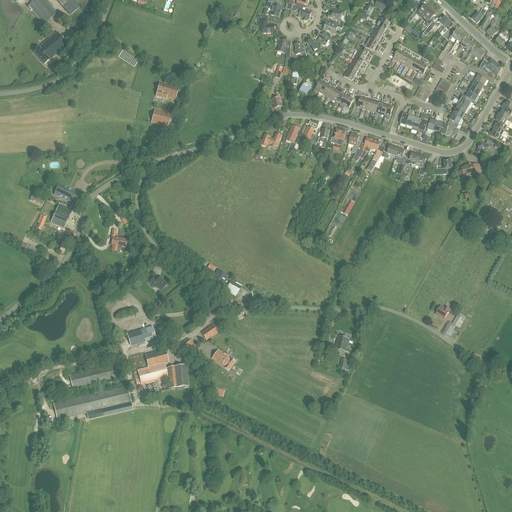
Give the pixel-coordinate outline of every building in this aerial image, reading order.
[(45,24),(57,14),(45,0),(35,0),(29,5),(45,24)] [(79,8),(72,0),(57,0),(70,15),(79,8)] [(268,0),(267,3),(273,5),(270,15),(278,18),(282,7),(276,5),(277,1),(274,0),(268,0)] [(416,1),(412,6),(417,10),(421,5),(416,1)] [(387,4),(381,2),(380,4),(377,2),(375,7),(385,11),(387,4)] [(303,7),(296,5),(293,4),(291,11),(294,12),(297,10),(300,11),(299,14),(302,15),(301,18),(303,18),(303,19),(303,20),(303,21),(304,21),(304,22),(305,22),(306,22),(307,22),(307,21),(308,21),(308,20),(309,20),(311,13),(307,12),(308,9),(303,7)] [(419,18),(421,20),(422,19),(430,10),(425,5),(423,7),(421,5),(417,10),(415,12),(410,18),(412,20),(417,14),(419,11),(422,14),(420,16),(419,18)] [(477,24),(480,21),(483,17),(487,11),(483,9),(480,14),(477,12),(471,19),(477,24)] [(339,22),(341,23),(342,15),(345,15),(345,11),(332,10),(332,14),(328,13),(328,18),(332,19),(334,20),(337,20),(339,22)] [(424,26),(427,29),(429,27),(429,26),(434,21),(432,20),(434,19),(433,18),(435,15),(430,10),(422,19),(425,23),(423,25),(424,26)] [(485,31),(487,28),(490,21),(488,20),(490,14),(488,13),(480,27),(485,31)] [(83,14),(75,29),(86,35),(94,20),(83,14)] [(440,25),(442,27),(448,20),(444,16),(440,20),(438,22),(435,26),(437,28),(440,25)] [(379,22),(387,27),(389,22),(381,18),(379,22)] [(444,34),(450,28),(453,25),(448,20),(442,27),(445,29),(442,32),(444,34)] [(267,21),(261,21),(260,21),(261,31),(263,30),(263,34),(274,33),(274,26),(267,26),(267,21)] [(343,27),(340,25),(330,22),(329,25),(325,24),(323,30),(330,32),(331,33),(332,33),(332,35),(334,34),(335,35),(338,28),(342,29),(343,27)] [(379,22),(376,26),(385,31),(387,27),(379,22)] [(376,26),(374,30),(382,35),(385,31),(376,26)] [(429,27),(427,29),(423,34),(426,37),(428,35),(433,29),(432,29),(429,26),(429,27)] [(492,38),(496,35),(499,30),(498,29),(499,29),(497,27),(494,31),(492,28),(490,30),(487,33),(492,38)] [(372,35),(380,39),(382,35),(374,30),(372,35)] [(456,31),(453,35),(452,37),(457,41),(461,34),(458,32),(456,31)] [(57,32),(33,52),(44,65),(67,45),(57,32)] [(340,46),(337,44),(324,33),(322,36),(319,34),(317,37),(319,39),(321,42),(320,43),(322,46),(322,45),(325,47),(329,42),(333,45),(332,47),(334,48),(336,46),(337,47),(337,46),(339,47),(340,46)] [(462,44),(465,40),(465,39),(467,37),(463,35),(461,34),(457,41),(462,44)] [(501,34),(499,37),(498,37),(499,38),(496,41),(502,47),(508,40),(501,34)] [(372,35),(369,39),(378,44),(380,39),(372,35)] [(443,47),(448,41),(444,38),(440,43),(443,47)] [(369,39),(367,43),(375,48),(378,44),(369,39)] [(467,40),(465,39),(465,40),(462,44),(459,48),(461,50),(463,47),(466,49),(470,42),(467,40)] [(287,48),(288,42),(279,40),(277,46),(278,46),(277,52),(286,54),(286,58),(289,59),(291,49),(287,48)] [(322,51),(316,42),(313,43),(311,40),(306,43),(308,46),(307,47),(308,50),(308,49),(310,54),(314,53),(314,51),(317,49),(320,53),(322,51)] [(471,52),(474,48),(475,47),(476,45),(470,42),(466,49),(471,52)] [(373,52),(375,48),(367,43),(364,48),(373,52)] [(304,45),(302,45),(301,46),(300,44),(294,45),(296,51),(294,51),(296,56),(302,54),(303,61),(308,60),(304,45)] [(366,56),(368,52),(358,46),(355,50),(358,52),(366,56)] [(470,54),(475,58),(480,51),(476,49),(476,48),(475,47),(474,48),(471,52),(470,54)] [(397,62),(402,54),(398,51),(393,60),(397,62)] [(482,52),(481,52),(480,51),(475,58),(481,61),(481,60),(482,61),(486,55),(485,54),(482,52)] [(358,52),(355,56),(364,61),(366,56),(358,52)] [(406,56),(402,54),(397,62),(401,65),(406,56)] [(486,55),(482,61),(479,67),(478,69),(490,75),(492,72),(497,77),(502,69),(501,67),(502,67),(492,59),(492,60),(486,55)] [(355,56),(353,60),(361,65),(364,61),(355,56)] [(410,58),(406,56),(401,65),(406,67),(410,58)] [(415,61),(410,58),(406,67),(410,69),(415,61)] [(353,60),(351,64),(359,69),(361,65),(353,60)] [(419,63),(415,61),(410,69),(414,72),(419,63)] [(419,63),(414,72),(418,74),(423,66),(419,63)] [(359,69),(351,64),(348,69),(357,73),(359,69)] [(427,68),(423,66),(418,74),(422,76),(427,68)] [(348,69),(346,73),(354,78),(357,73),(348,69)] [(352,82),(354,78),(346,73),(344,77),(352,82)] [(391,80),(401,85),(405,78),(395,73),(391,80)] [(473,80),(484,86),(487,81),(478,75),(476,79),(474,79),(473,80)] [(474,79),(472,78),(471,81),(474,83),(472,86),(481,92),(484,86),(473,80),(474,79)] [(319,93),(324,84),(319,82),(315,90),(319,93)] [(179,89),(169,86),(160,83),(156,97),(166,100),(167,98),(175,100),(179,89)] [(306,98),(311,88),(304,84),(299,94),(306,98)] [(319,93),(323,95),(328,87),(324,84),(319,93)] [(478,97),(481,92),(472,86),(469,90),(468,90),(467,91),(478,97)] [(328,87),(323,95),(327,97),(332,89),(328,87)] [(327,97),(332,100),(336,92),(332,89),(327,97)] [(468,90),(466,89),(464,92),(468,94),(465,97),(475,103),(478,97),(467,91),(468,90)] [(336,92),(332,100),(336,102),(341,94),(336,92)] [(277,99),(272,100),(275,109),(279,108),(280,108),(281,108),(282,107),(283,107),(279,93),(275,94),(277,99)] [(336,102),(340,105),(345,96),(341,94),(336,102)] [(340,105),(344,107),(349,99),(345,96),(340,105)] [(460,102),(458,101),(457,103),(468,109),(471,103),(462,98),(460,102)] [(353,101),(349,99),(344,107),(349,109),(353,101)] [(458,101),(456,100),(454,103),(458,105),(456,109),(464,114),(465,114),(468,109),(457,103),(458,101)] [(505,104),(503,106),(511,111),(511,105),(507,102),(505,105),(505,104)] [(511,113),(511,111),(503,106),(502,109),(503,109),(502,112),(510,116),(511,113)] [(465,114),(464,114),(456,109),(453,113),(452,112),(451,114),(462,120),(465,114)] [(151,123),(168,128),(172,115),(155,110),(151,123)] [(449,120),(450,120),(452,122),(450,126),(454,127),(457,129),(462,120),(451,114),(452,112),(450,111),(448,114),(452,116),(449,120)] [(412,115),(412,113),(409,112),(408,115),(403,114),(400,124),(406,126),(407,125),(410,115),(412,115)] [(508,119),(510,116),(502,112),(500,114),(499,114),(498,116),(510,123),(511,121),(508,119)] [(411,117),(412,115),(410,115),(407,125),(406,126),(412,128),(413,127),(415,118),(411,117)] [(426,115),(425,115),(424,117),(424,119),(422,119),(418,129),(418,130),(424,132),(428,118),(426,117),(426,115)] [(418,129),(422,119),(424,119),(424,117),(421,116),(420,119),(415,118),(413,127),(412,128),(418,130),(418,129)] [(511,123),(510,123),(498,116),(497,118),(498,119),(496,121),(498,122),(506,127),(508,128),(511,123)] [(433,132),(437,121),(438,121),(439,119),(436,118),(434,121),(430,120),(427,130),(433,132)] [(450,126),(452,122),(450,120),(447,125),(442,124),(439,134),(445,136),(448,137),(451,132),(455,134),(456,132),(452,130),(454,127),(450,126)] [(433,132),(439,134),(442,124),(438,123),(438,121),(437,121),(433,132)] [(496,124),(495,126),(507,133),(508,134),(509,132),(505,130),(506,127),(498,122),(497,125),(496,124)] [(504,138),(507,133),(495,126),(493,129),(494,130),(493,132),(501,136),(504,138)] [(294,150),(296,144),(293,143),(299,130),(292,127),(286,140),(291,142),(288,148),(294,150)] [(308,157),(314,142),(316,137),(314,136),(313,137),(311,136),(314,130),(308,128),(302,141),(298,139),(296,144),(299,146),(300,143),(309,146),(306,156),(308,157)] [(325,148),(326,144),(329,131),(322,129),(320,138),(321,138),(320,142),(323,143),(321,147),(325,148)] [(330,143),(338,145),(341,132),(336,130),(334,138),(332,138),(330,143)] [(346,133),(341,132),(338,145),(342,146),(343,141),(347,142),(348,138),(345,137),(346,133)] [(504,138),(501,136),(493,132),(492,134),(491,133),(489,136),(501,143),(504,138)] [(281,136),(276,134),(273,140),(268,138),(269,137),(264,135),(260,145),(266,148),(268,144),(271,145),(271,146),(276,149),(281,136)] [(356,153),(360,145),(363,138),(351,135),(348,144),(353,146),(352,151),(356,153)] [(370,152),(371,149),(373,141),(367,139),(364,147),(362,146),(359,153),(357,152),(353,159),(357,161),(362,153),(364,153),(365,151),(370,152)] [(377,162),(378,161),(380,157),(383,153),(377,151),(380,143),(377,142),(376,141),(375,141),(374,141),(373,141),(371,149),(376,151),(373,160),(377,162)] [(488,141),(486,145),(485,145),(482,143),(481,145),(480,145),(478,148),(478,149),(476,153),(480,155),(481,153),(484,155),(484,153),(490,157),(493,153),(490,152),(492,148),(492,149),(495,145),(488,141)] [(395,157),(398,149),(389,146),(387,153),(383,151),(383,153),(380,157),(378,161),(380,162),(382,157),(389,159),(390,155),(395,157)] [(403,169),(406,159),(402,158),(404,151),(398,149),(395,157),(394,162),(397,163),(398,163),(398,164),(399,164),(401,165),(399,173),(402,174),(402,172),(403,169)] [(415,166),(416,164),(419,156),(412,154),(410,160),(406,159),(403,169),(402,172),(405,172),(407,167),(408,167),(409,164),(415,166)] [(425,174),(427,170),(429,167),(427,166),(424,165),(426,159),(419,156),(416,164),(420,165),(419,168),(421,168),(419,175),(420,175),(419,178),(421,179),(422,176),(423,177),(425,174)] [(371,172),(374,167),(377,163),(377,162),(373,160),(367,170),(371,172)] [(436,170),(436,175),(450,174),(452,169),(452,165),(451,165),(451,161),(448,161),(447,161),(445,161),(444,162),(444,169),(436,170)] [(466,175),(466,177),(466,178),(467,178),(468,179),(477,177),(476,173),(477,173),(477,172),(482,171),(481,165),(476,166),(476,165),(473,165),(464,167),(464,168),(461,169),(461,171),(458,172),(459,175),(464,174),(464,175),(466,175)] [(62,199),(75,206),(81,194),(70,189),(60,184),(54,195),(62,199)] [(41,198),(35,195),(33,194),(30,200),(33,201),(42,204),(45,198),(42,197),(41,198)] [(345,214),(348,216),(355,203),(352,201),(345,214)] [(59,204),(51,223),(65,228),(72,210),(59,204)] [(329,236),(332,237),(337,227),(335,226),(329,236)] [(118,246),(126,247),(127,240),(115,238),(116,230),(112,229),(111,238),(113,238),(112,245),(113,245),(112,251),(117,251),(118,246)] [(70,242),(73,233),(67,230),(64,240),(70,242)] [(58,251),(63,254),(66,250),(70,244),(69,243),(65,241),(58,251)] [(19,248),(20,249),(24,251),(35,257),(35,256),(37,256),(39,253),(37,253),(38,250),(28,244),(27,245),(22,242),(19,248)] [(216,269),(210,265),(207,271),(213,274),(216,269)] [(209,286),(220,292),(229,276),(217,270),(209,286)] [(157,280),(154,277),(149,282),(155,288),(156,286),(161,291),(168,284),(160,277),(157,280)] [(237,281),(236,284),(231,281),(223,295),(234,300),(241,287),(243,284),(237,281)] [(441,306),(436,314),(445,320),(450,312),(449,311),(450,309),(446,307),(445,309),(441,306)] [(458,327),(463,318),(458,315),(452,324),(449,322),(443,332),(451,337),(457,327),(458,327)] [(207,340),(210,337),(221,330),(215,320),(211,323),(213,325),(202,333),(207,340)] [(128,334),(131,346),(156,339),(152,327),(128,334)] [(349,353),(350,349),(347,348),(350,339),(338,336),(335,349),(349,353)] [(169,363),(168,359),(164,347),(145,352),(149,367),(138,370),(142,384),(168,378),(167,376),(169,376),(170,388),(188,386),(186,366),(168,368),(165,368),(164,364),(169,363)] [(227,356),(227,357),(218,350),(212,359),(224,367),(224,368),(228,371),(235,362),(230,359),(230,358),(227,356)] [(347,369),(349,361),(342,359),(339,368),(346,370),(344,374),(348,375),(349,370),(347,369)] [(58,420),(87,413),(88,420),(132,410),(127,386),(103,392),(101,381),(124,376),(124,373),(126,373),(125,370),(123,370),(121,363),(70,375),(73,388),(97,382),(99,393),(54,403),(58,420)] [(232,374),(231,375),(235,380),(241,375),(236,370),(232,373),(232,374)]
